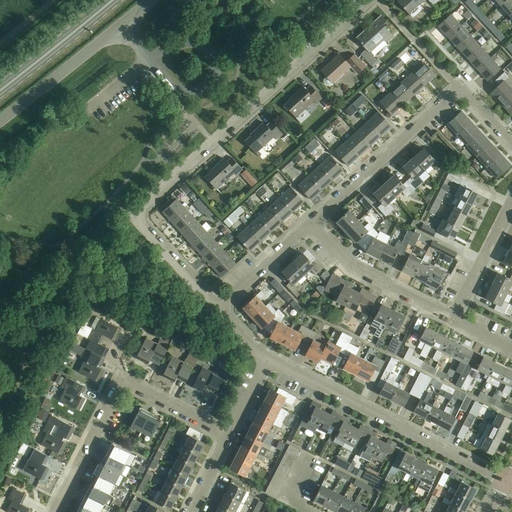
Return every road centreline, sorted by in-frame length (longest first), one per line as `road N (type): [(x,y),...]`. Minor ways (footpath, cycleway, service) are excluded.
road 1 (residential): [(217,306),(142,224),(141,208),(372,0)]
road 2 (residential): [(504,481),(268,358)]
road 3 (residential): [(54,511),(125,384),(228,434)]
road 4 (residential): [(310,223),(463,88)]
road 5 (residential): [(452,318),(343,261),(310,223)]
road 6 (tertiary): [(0,119),(121,23)]
road 7 (primary): [(0,93),(116,0)]
road 8 (unclassified): [(165,78),(183,90),(205,88),(216,74),(209,51),(184,44),(152,62)]
road 9 (residential): [(452,318),(511,199)]
road 10 (residential): [(217,306),(310,223)]
